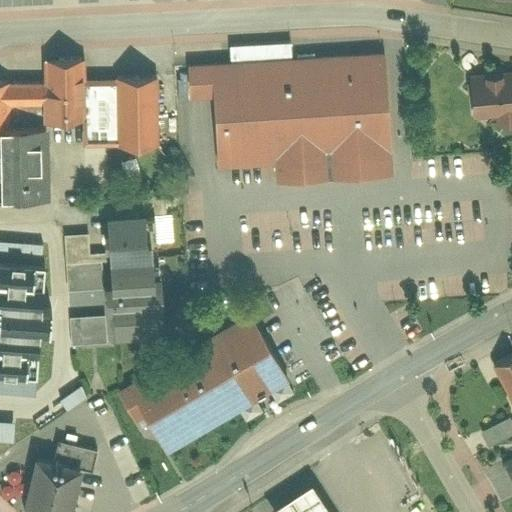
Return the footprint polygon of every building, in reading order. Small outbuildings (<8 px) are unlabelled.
[(392,172),(385,46),(292,51),(291,37),(229,40),(230,55),(187,57),(189,93),(213,92),(217,163),(274,160),(275,178),(392,172)] [(0,185),(47,185),(46,111),(85,110),(85,140),(155,139),(154,72),(83,73),(82,52),(63,52),(41,53),(41,73),(0,73),(0,185)] [(511,71),(472,72),(473,113),(503,112),(503,121),(511,120),(511,71)] [(164,207),(164,193),(133,194),(133,204),(108,205),(109,246),(110,250),(153,248),(152,208),(164,207)] [(110,256),(110,250),(109,246),(89,247),(88,228),(64,229),(65,258),(67,258),(102,257),(108,256),(110,256)] [(155,278),(153,248),(110,250),(110,256),(108,256),(109,276),(105,277),(106,299),(113,298),(114,329),(157,327),(156,300),(163,300),(163,277),(155,278)] [(67,258),(67,283),(102,282),(102,257),(67,258)] [(45,262),(0,258),(0,369),(36,372),(40,329),(51,329),(52,306),(41,305),(45,262)] [(250,306),(116,383),(135,415),(144,410),(165,447),(290,375),(258,320),(250,306)] [(105,309),(69,311),(70,338),(106,336),(105,309)] [(511,345),(482,359),(506,412),(511,409),(511,345)] [(511,418),(484,431),(489,443),(511,431),(511,418)] [(36,448),(22,508),(40,511),(70,511),(82,464),(92,466),(97,445),(59,436),(55,453),(36,448)] [(267,504),(272,511),(333,511),(310,475),(267,504)]
